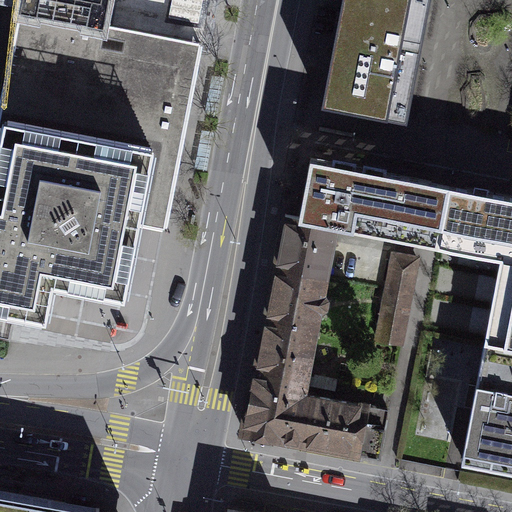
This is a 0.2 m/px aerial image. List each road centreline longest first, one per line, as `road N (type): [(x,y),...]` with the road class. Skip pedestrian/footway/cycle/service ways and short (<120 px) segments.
road 1 (tertiary): [(241,203),(186,328),(161,363),(126,380),(82,387),(0,385)]
road 2 (secondary): [(241,203),(188,462)]
road 3 (tertiary): [(188,462),(443,511)]
road 4 (residential): [(511,162),(257,110)]
road 5 (tertiary): [(0,428),(188,462)]
